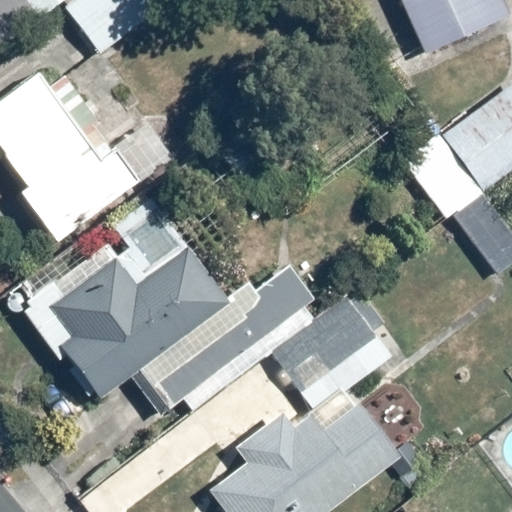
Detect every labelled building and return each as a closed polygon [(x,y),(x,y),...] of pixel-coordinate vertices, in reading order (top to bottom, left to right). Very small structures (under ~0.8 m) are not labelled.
[(63,0),(57,5),(97,55),(154,9),(147,0),(63,0)] [(396,0),(421,54),(505,16),(498,0),(396,0)] [(96,160),(32,74),(0,96),(0,155),(22,185),(11,193),(50,245),(136,182),(111,148),(96,160)] [(511,78),(436,132),(477,189),(511,163),(511,78)] [(477,189),(436,132),(398,159),(439,216),(477,189)] [(511,252),(511,233),(483,196),(452,219),(490,269),(511,252)] [(110,257),(44,307),(66,336),(53,346),(93,399),(223,302),(182,248),(132,286),(110,257)] [(221,511),(322,511),(395,457),(354,404),(319,431),(307,414),(289,428),(278,413),(232,448),(242,461),(204,490),(221,511)]
